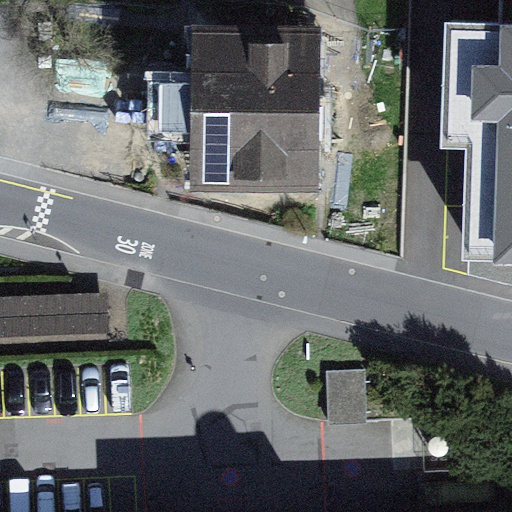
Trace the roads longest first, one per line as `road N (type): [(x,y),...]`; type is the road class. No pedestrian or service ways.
road 1 (unclassified): [(0,207),(511,326)]
road 2 (unknown): [(205,255),(215,469),(0,467)]
